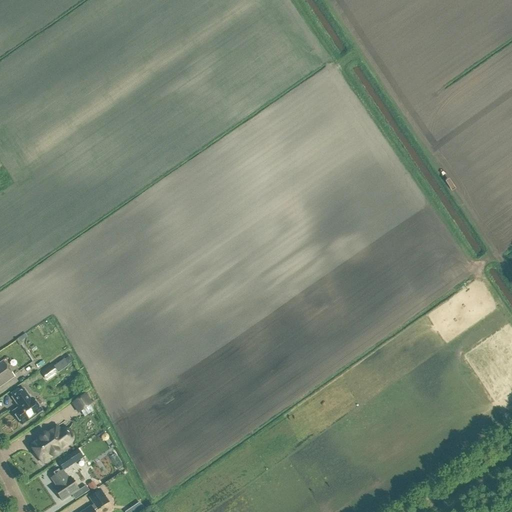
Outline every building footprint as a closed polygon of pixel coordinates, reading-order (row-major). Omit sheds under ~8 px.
[(0,386),(14,377),(3,361),(0,362),(0,386)] [(39,372),(45,380),(57,372),(51,364),(39,372)] [(61,389),(65,395),(70,392),(67,386),(61,389)] [(13,397),(19,407),(13,412),(22,425),(42,411),(32,398),(31,399),(24,390),(13,397)] [(85,394),(81,397),(86,405),(90,402),(85,394)] [(42,434),(41,434),(42,437),(29,445),(42,463),(51,457),(52,457),(53,457),(54,457),(56,457),(57,456),(58,455),(58,454),(58,452),(66,447),(69,445),(70,444),(71,442),(72,441),(73,440),(73,438),(73,437),(72,435),(72,434),(71,433),(70,432),(69,431),(67,430),(66,430),(65,430),(64,430),(63,430),(62,431),(61,431),(57,427),(56,428),(56,427),(46,434),(45,434),(44,433),(43,433),(43,434),(42,434)] [(22,455),(15,460),(24,472),(30,468),(22,455)] [(68,456),(58,463),(63,470),(73,463),(68,456)] [(87,475),(95,473),(93,467),(85,469),(87,475)] [(53,489),(61,501),(78,490),(70,478),(68,479),(62,471),(51,478),(57,487),(53,489)] [(92,482),(88,485),(92,491),(96,488),(92,482)] [(82,511),(93,511),(97,509),(97,510),(108,502),(100,490),(89,498),(94,505),(82,511)] [(133,510),(140,507),(138,502),(130,505),(133,510)]
